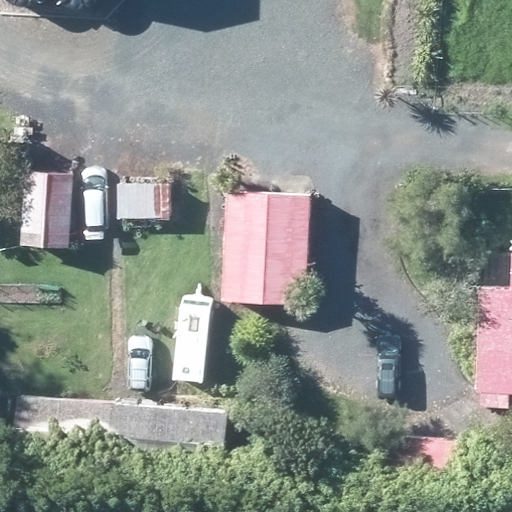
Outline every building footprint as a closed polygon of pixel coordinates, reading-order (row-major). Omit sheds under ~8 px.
[(82,251),(85,173),(30,171),(27,249),(82,251)] [(314,196),(232,193),(229,303),(310,305),(314,196)] [(511,411),(511,294),(485,294),(481,396),(480,410),(511,411)] [(229,412),(24,398),(20,455),(171,465),(225,469),(229,412)] [(457,446),(392,441),(387,494),(452,499),(457,446)]
